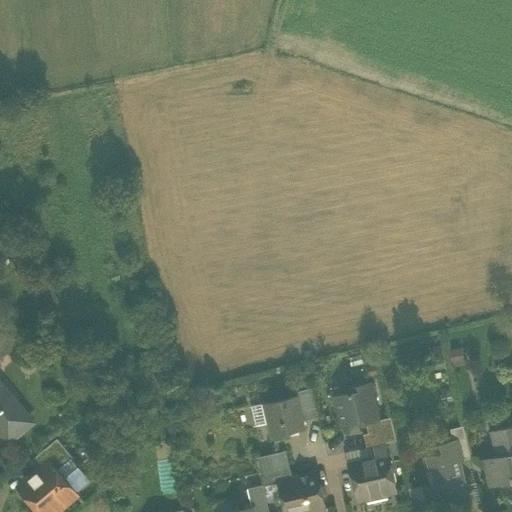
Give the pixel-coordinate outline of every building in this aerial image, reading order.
[(0,339),(0,343),(8,354),(15,348),(5,336),(0,339)] [(8,354),(0,343),(0,352),(4,357),(8,354)] [(365,419),(366,423),(379,419),(370,381),(347,386),(349,391),(333,395),(341,424),(358,420),(365,419)] [(0,424),(11,438),(29,423),(1,389),(3,388),(0,384),(0,424)] [(297,395),(303,420),(318,416),(312,387),(295,391),(296,395),(297,395)] [(268,422),(272,439),(289,435),(289,432),(305,428),(303,420),(297,395),(296,395),(265,402),(269,422),(268,422)] [(379,419),(366,423),(368,432),(368,433),(394,427),(391,416),(379,419)] [(484,458),(490,487),(511,481),(511,475),(511,474),(511,424),(498,428),(502,446),(496,447),(498,455),(484,458)] [(454,439),(459,460),(471,457),(463,425),(450,428),(453,439),(454,439)] [(394,427),(368,433),(368,432),(363,433),(366,447),(372,446),(385,443),(397,440),(394,427)] [(491,430),(496,447),(502,446),(498,428),(491,430)] [(29,461),(37,470),(49,460),(58,470),(72,458),(73,457),(57,438),(29,461)] [(424,485),(429,506),(432,505),(448,502),(453,501),(452,498),(467,495),(465,485),(459,460),(454,439),(453,439),(434,443),(436,452),(424,455),(428,470),(434,469),(437,482),(424,485)] [(375,457),(375,458),(388,455),(388,456),(385,443),(372,446),(375,457)] [(256,457),(260,472),(289,465),(286,450),(256,457)] [(349,464),(357,499),(368,496),(369,497),(385,494),(384,492),(396,489),(388,456),(388,455),(375,458),(375,457),(349,464)] [(90,480),(72,458),(58,470),(76,492),(90,480)] [(37,511),(38,511),(55,511),(78,494),(76,492),(58,470),(49,460),(37,470),(17,487),(37,511)] [(260,472),(263,484),(263,485),(277,482),(277,481),(292,477),(289,465),(260,472)] [(277,482),(284,511),(310,511),(326,508),(317,471),(292,477),(277,481),(277,482)] [(467,495),(468,498),(469,504),(481,501),(477,482),(465,485),(467,495)] [(269,511),(263,485),(263,484),(248,488),(252,505),(253,505),(254,511),(269,511)] [(429,506),(424,485),(408,488),(413,511),(425,511),(433,510),(432,505),(429,506)] [(468,498),(467,495),(452,498),(453,501),(448,502),(448,503),(468,498)]
